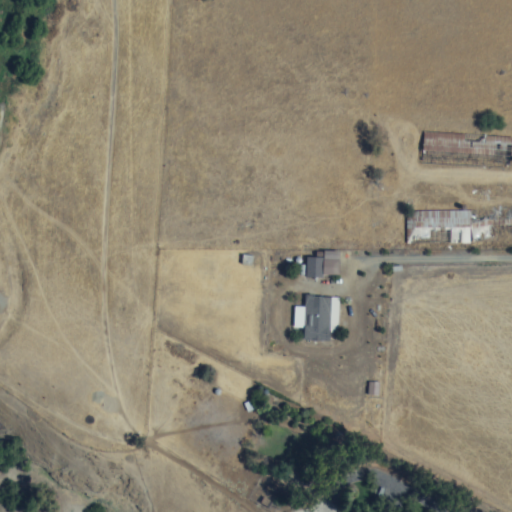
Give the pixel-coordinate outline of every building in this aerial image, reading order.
[(423,150),(439,149),(438,133),(422,135),(423,150)] [(510,153),(510,137),(468,137),(468,153),(510,153)] [(318,259),(307,259),(307,275),(337,275),(337,258),(318,258),(318,259)] [(303,340),(330,340),(330,296),(303,296),(303,340)] [(377,383),(368,382),(367,395),(376,396),(377,383)]
